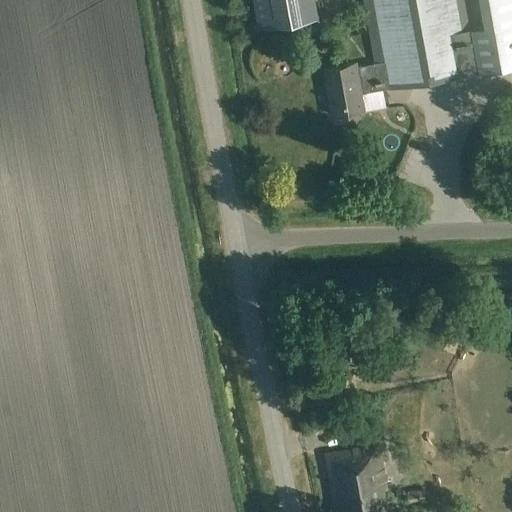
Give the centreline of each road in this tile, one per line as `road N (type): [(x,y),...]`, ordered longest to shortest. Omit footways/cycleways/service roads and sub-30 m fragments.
road 1 (unclassified): [(511,231),(235,243)]
road 2 (unclassified): [(291,511),(235,243)]
road 3 (unclassified): [(235,243),(193,0)]
